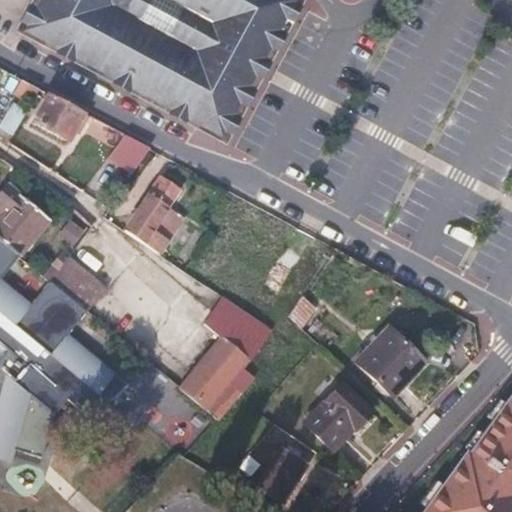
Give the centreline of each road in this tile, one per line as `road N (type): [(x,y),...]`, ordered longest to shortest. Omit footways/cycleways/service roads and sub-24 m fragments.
road 1 (residential): [(0,51),(511,320)]
road 2 (residential): [(368,511),(511,357)]
